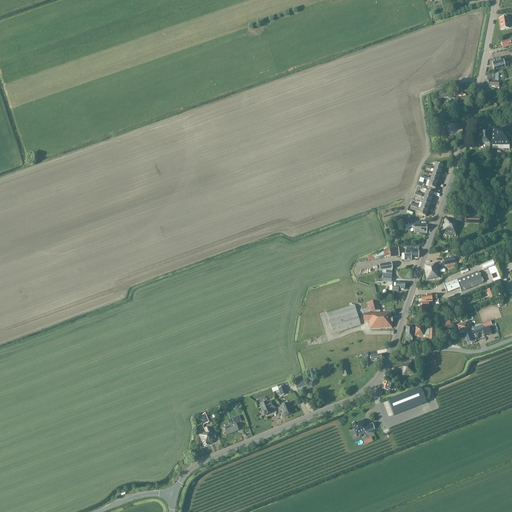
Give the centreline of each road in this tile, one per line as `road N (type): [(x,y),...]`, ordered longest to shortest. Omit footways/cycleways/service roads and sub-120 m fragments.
road 1 (tertiary): [(394,346),(474,106),(495,0)]
road 2 (tertiary): [(172,495),(198,463),(352,399),(388,362)]
